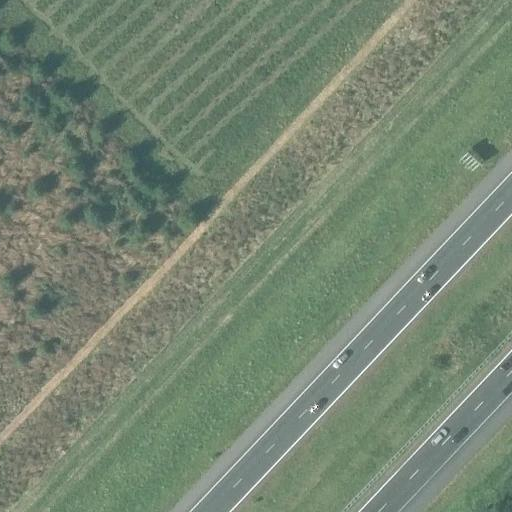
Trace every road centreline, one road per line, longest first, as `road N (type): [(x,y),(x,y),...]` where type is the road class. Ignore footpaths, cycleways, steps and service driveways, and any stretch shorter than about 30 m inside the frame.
road 1 (motorway): [(511,196),(213,511)]
road 2 (motorway): [(379,511),(511,371)]
